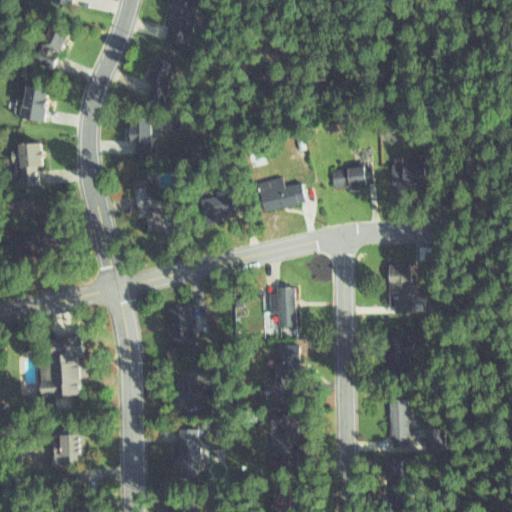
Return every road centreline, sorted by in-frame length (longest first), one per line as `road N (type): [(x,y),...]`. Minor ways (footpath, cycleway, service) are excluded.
road 1 (residential): [(127,0),(86,117),(129,326),(135,511)]
road 2 (residential): [(447,229),(326,236),(0,314)]
road 3 (residential): [(344,233),(349,511)]
